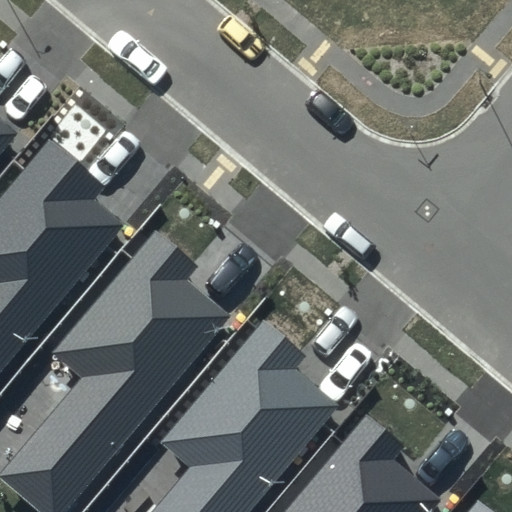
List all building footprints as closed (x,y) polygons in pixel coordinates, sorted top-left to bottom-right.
[(0,155),(17,135),(0,121),(0,155)] [(93,176),(48,139),(0,196),(0,371),(121,226),(80,192),(93,176)] [(201,267),(156,230),(53,354),(83,378),(0,478),(40,511),(67,511),(229,316),(188,282),(201,267)] [(309,359),(264,323),(162,447),(192,471),(157,511),(252,511),(338,409),(296,375),(309,359)] [(412,449),(367,412),(284,511),(428,511),(440,498),(399,464),(412,449)] [(491,511),(479,502),(470,511),(491,511)]
